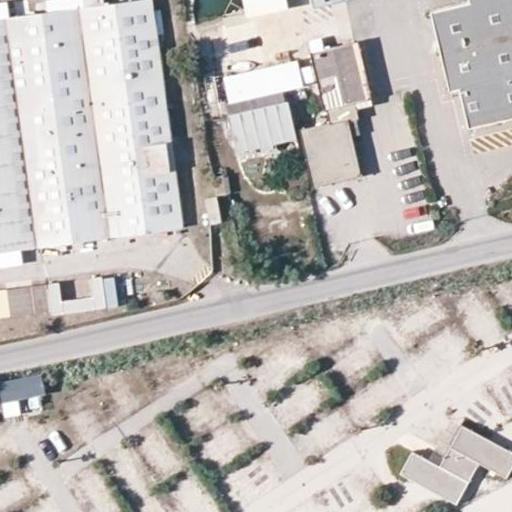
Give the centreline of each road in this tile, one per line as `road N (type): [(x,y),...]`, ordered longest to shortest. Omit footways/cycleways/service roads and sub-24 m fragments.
road 1 (unclassified): [(0,358),(511,242)]
road 2 (unknown): [(469,252),(403,0)]
